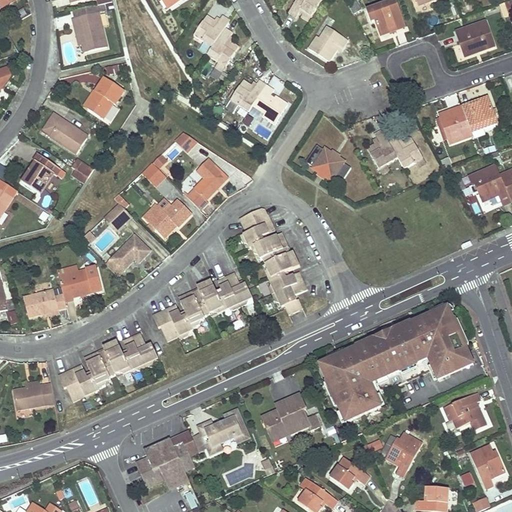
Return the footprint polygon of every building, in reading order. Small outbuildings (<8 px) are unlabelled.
[(1,0),(0,1),(0,7),(1,9),(16,0),(1,0)] [(177,6),(173,0),(170,0),(165,3),(169,10),(177,6)] [(298,0),(289,14),(296,19),(299,14),(301,10),(312,17),(322,0),(298,0)] [(356,1),(348,5),(354,14),(361,11),(356,1)] [(396,1),(368,11),(372,22),(376,21),(381,33),(391,29),(390,28),(394,27),(396,31),(405,28),(396,1)] [(99,6),(74,12),(75,19),(99,14),(113,10),(112,4),(107,5),(99,6)] [(312,17),(301,10),(299,14),(302,16),(301,18),(308,23),(312,17)] [(75,19),(73,20),(74,28),(78,27),(82,46),(84,54),(107,48),(99,14),(75,19)] [(215,23),(207,18),(194,37),(212,49),(225,29),(230,22),(222,17),(220,21),(216,26),(214,24),(215,23)] [(486,23),(457,33),(465,55),(478,50),(478,54),(494,47),(486,23)] [(349,41),(328,27),(320,39),(317,38),(310,50),(330,63),(338,51),(341,47),(344,49),(349,41)] [(232,34),(225,29),(212,49),(207,57),(218,64),(225,69),(238,49),(229,43),(228,45),(226,44),(230,38),(232,34)] [(225,69),(218,64),(215,69),(222,74),(225,69)] [(9,68),(0,71),(0,89),(3,89),(11,77),(9,68)] [(124,92),(105,78),(95,93),(97,94),(87,110),(103,120),(113,105),(115,106),(124,92)] [(252,87),(243,81),(230,101),(248,114),(252,108),(266,86),(259,81),(256,85),(253,91),(250,89),(252,87)] [(274,91),(266,86),(252,108),(260,112),(258,115),(275,126),(289,106),(276,97),(273,101),(269,99),(272,95),(274,91)] [(83,108),(87,110),(97,94),(95,93),(94,92),(83,108)] [(489,100),(464,108),(473,133),(474,132),(476,139),(486,136),(484,128),(489,126),(489,128),(497,125),(489,100)] [(464,108),(441,116),(443,120),(438,121),(445,141),(450,139),(452,145),(474,137),(473,133),(464,108)] [(63,121),(54,115),(44,131),(51,136),(50,138),(77,155),(87,140),(61,123),(63,121)] [(253,119),(248,115),(242,124),(248,127),(253,119)] [(89,137),(63,121),(61,123),(87,140),(89,137)] [(387,141),(382,131),(374,136),(376,139),(380,145),(377,147),(376,144),(375,144),(367,149),(379,170),(386,166),(398,159),(387,141)] [(187,154),(196,144),(183,136),(176,143),(187,154)] [(423,159),(411,138),(403,142),(401,143),(403,146),(401,147),(397,141),(395,137),(387,141),(398,159),(404,170),(415,163),(423,159)] [(324,151),(316,146),(305,163),(313,168),(312,170),(319,174),(321,171),(327,174),(324,178),(331,183),(333,181),(340,186),(351,169),(344,165),(345,163),(338,159),(339,158),(332,153),(331,154),(325,150),(324,151)] [(61,171),(37,155),(33,161),(35,162),(21,184),(40,197),(54,175),(57,177),(61,171)] [(155,163),(159,168),(166,162),(161,157),(155,163)] [(426,164),(423,159),(415,163),(419,168),(426,164)] [(450,159),(443,161),(445,170),(452,168),(450,159)] [(229,180),(210,161),(198,172),(205,180),(187,198),(201,212),(209,204),(207,202),(218,191),(217,190),(220,187),(221,188),(229,180)] [(153,164),(143,174),(156,187),(166,177),(153,164)] [(92,174),(80,166),(76,172),(87,180),(92,174)] [(386,166),(379,170),(382,175),(389,171),(386,166)] [(497,167),(471,178),(474,187),(477,186),(484,203),(508,192),(502,177),(497,167)] [(76,172),(74,175),(86,183),(87,180),(76,172)] [(511,172),(502,177),(508,192),(511,200),(511,172)] [(460,178),(453,182),(458,190),(464,186),(460,178)] [(0,221),(14,199),(18,193),(0,181),(0,221)] [(129,206),(119,196),(114,200),(119,205),(124,210),(129,206)] [(165,215),(173,208),(166,201),(158,208),(165,215)] [(193,215),(179,202),(173,208),(165,215),(158,208),(156,206),(143,219),(163,238),(175,225),(179,229),(193,215)] [(131,218),(119,205),(103,219),(112,229),(120,222),(123,226),(131,218)] [(267,215),(263,208),(240,219),(241,221),(246,234),(240,237),(243,243),(248,244),(249,249),(252,248),(254,255),(259,256),(260,261),(263,259),(268,270),(266,274),(271,285),(270,289),(275,303),(280,304),(281,308),(284,307),(297,302),(295,299),(294,296),(307,290),(299,273),(289,277),(286,279),(284,274),(287,272),(299,267),(293,253),(291,254),(276,261),(273,255),(288,249),(282,234),(268,240),(264,242),(262,237),(266,236),(275,232),(268,215),(267,215)] [(49,216),(43,212),(40,217),(46,221),(49,216)] [(115,233),(123,226),(120,222),(112,229),(115,233)] [(94,238),(89,232),(83,237),(88,243),(94,238)] [(151,252),(135,235),(105,265),(117,277),(134,261),(138,265),(151,252)] [(80,240),(76,241),(86,252),(88,249),(80,240)] [(62,245),(51,248),(53,255),(64,252),(62,245)] [(290,252),(288,249),(273,255),(276,261),(291,254),(290,252)] [(97,269),(58,278),(61,291),(63,296),(64,304),(74,301),(73,298),(102,292),(97,269)] [(176,306),(153,317),(158,329),(161,328),(167,343),(179,338),(181,341),(188,338),(189,334),(193,332),(192,330),(200,327),(202,323),(206,321),(205,319),(215,314),(219,316),(230,311),(234,312),(247,306),(249,302),(253,301),(246,285),(244,287),(240,288),(235,275),(218,283),(222,292),(223,295),(219,297),(217,294),(212,282),(198,288),(199,291),(205,306),(200,309),(193,294),(179,300),(184,312),(187,317),(182,319),(180,314),(176,306)] [(54,291),(24,298),(28,319),(42,315),(59,311),(66,310),(64,304),(63,296),(55,298),(54,293),(54,291)] [(196,292),(193,294),(200,309),(205,306),(199,291),(196,292)] [(297,302),(284,307),(289,316),(303,310),(299,301),(297,302)] [(456,313),(453,307),(453,306),(452,306),(451,305),(450,305),(449,305),(448,305),(431,313),(433,316),(450,309),(452,315),(456,313)] [(450,309),(433,316),(413,325),(388,336),(359,349),(348,354),(330,362),(321,365),(329,383),(339,406),(342,413),(347,423),(347,424),(382,408),(382,407),(379,400),(378,397),(376,393),(372,385),(389,378),(402,372),(415,366),(418,365),(430,360),(440,382),(475,366),(467,348),(456,323),(452,315),(450,309)] [(8,321),(17,320),(16,311),(7,312),(8,321)] [(471,347),(460,321),(456,323),(467,348),(471,347)] [(388,336),(413,325),(411,322),(357,345),(359,349),(388,336)] [(82,366),(58,376),(64,389),(66,388),(73,402),(85,397),(86,400),(94,397),(95,393),(99,392),(99,389),(105,386),(107,383),(112,381),(110,378),(120,373),(125,375),(136,371),(139,371),(153,365),(154,362),(159,360),(152,345),(147,348),(141,334),(123,342),(128,352),(129,355),(124,358),(122,354),(117,342),(103,348),(104,350),(111,365),(105,368),(99,353),(85,359),(91,372),(93,376),(87,379),(86,375),(82,366)] [(104,350),(99,353),(105,368),(111,365),(104,350)] [(330,362),(348,354),(347,350),(328,358),(330,362)] [(404,376),(419,369),(418,365),(415,366),(402,372),(404,376)] [(378,387),(390,382),(389,378),(372,385),(376,393),(380,392),(378,387)] [(339,406),(329,383),(325,384),(336,407),(339,406)] [(26,389),(14,391),(18,411),(54,404),(51,385),(42,386),(26,389)] [(478,394),(447,408),(452,421),(456,431),(471,424),(475,433),(488,427),(480,408),(476,410),(474,405),(478,403),(481,402),(478,394)] [(279,411),(263,418),(272,439),(284,434),(283,431),(288,429),(291,435),(310,427),(312,431),(320,428),(315,417),(307,420),(304,412),(306,411),(300,396),(284,403),(286,409),(279,411)] [(386,406),(381,396),(378,397),(379,400),(382,407),(386,406)] [(284,403),(277,406),(279,411),(286,409),(284,403)] [(447,408),(444,409),(450,422),(452,421),(447,408)] [(211,422),(198,428),(201,435),(207,449),(212,447),(215,453),(223,450),(221,443),(224,442),(226,444),(232,441),(232,439),(234,437),(238,444),(250,439),(238,411),(226,416),(228,422),(223,424),(221,422),(218,424),(218,426),(214,428),(211,422)] [(347,423),(342,413),(339,414),(343,424),(347,423)] [(456,431),(452,421),(450,422),(445,424),(450,436),(458,433),(456,431)] [(284,434),(272,439),(274,442),(291,435),(288,429),(283,431),(284,434)] [(171,440),(173,447),(184,442),(190,456),(198,452),(192,439),(189,432),(171,440)] [(423,444),(405,433),(400,440),(397,439),(385,460),(396,466),(398,461),(402,463),(399,468),(396,474),(404,479),(423,444)] [(201,435),(192,439),(198,452),(207,449),(201,435)] [(144,450),(148,458),(151,451),(166,445),(173,447),(171,440),(170,439),(144,450)] [(379,441),(368,446),(371,454),(382,449),(379,441)] [(146,484),(148,489),(166,481),(171,490),(189,482),(184,471),(195,467),(190,456),(184,442),(173,447),(166,445),(151,451),(148,458),(137,463),(146,484)] [(489,445),(470,454),(487,490),(494,487),(491,480),(488,475),(492,473),(495,478),(506,474),(496,451),(493,452),(489,445)] [(368,446),(360,450),(364,459),(372,456),(371,454),(368,446)] [(364,486),(370,478),(346,460),(340,468),(338,466),(330,478),(349,492),(354,485),(352,483),(355,479),(357,480),(364,486)] [(268,477),(276,473),(271,463),(264,467),(268,477)] [(314,484),(307,479),(302,487),(306,491),(307,490),(309,492),(314,484)] [(339,502),(314,484),(309,492),(307,490),(306,491),(298,502),(311,511),(320,511),(322,509),(320,507),(323,503),(325,505),(333,510),(339,502)] [(450,490),(426,488),(425,497),(428,497),(427,502),(425,502),(416,501),(415,511),(423,511),(444,511),(446,505),(448,505),(450,490)] [(293,500),(298,503),(305,492),(301,489),(293,500)] [(197,508),(190,490),(184,493),(190,511),(197,508)] [(486,498),(472,504),(475,511),(481,511),(491,508),(486,498)] [(69,504),(71,511),(80,511),(76,501),(69,504)] [(45,511),(33,503),(27,511),(26,511),(62,511),(50,504),(45,511)]
